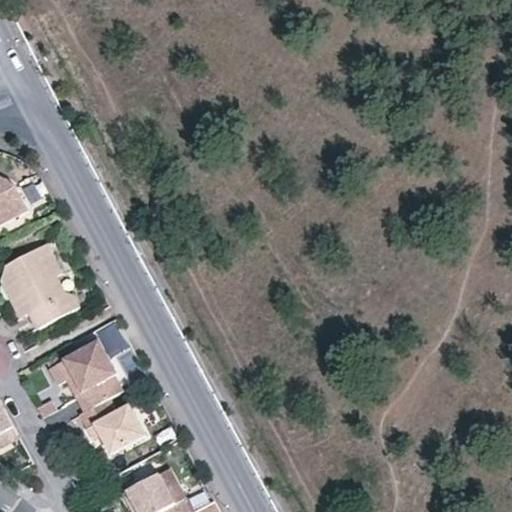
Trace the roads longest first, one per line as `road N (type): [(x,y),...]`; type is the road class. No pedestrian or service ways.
road 1 (residential): [(246,511),(38,122)]
road 2 (residential): [(58,511),(49,462),(0,364)]
